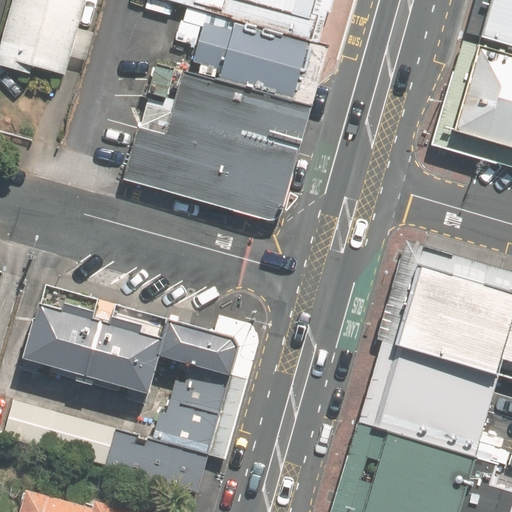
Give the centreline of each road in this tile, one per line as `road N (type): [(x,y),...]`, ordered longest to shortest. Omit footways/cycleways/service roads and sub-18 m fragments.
road 1 (residential): [(0,192),(330,280)]
road 2 (primary): [(330,280),(267,511)]
road 3 (primary): [(409,0),(358,178)]
road 4 (residential): [(358,178),(511,223)]
